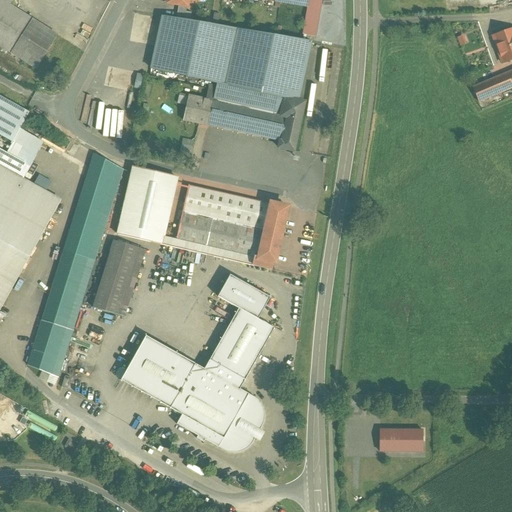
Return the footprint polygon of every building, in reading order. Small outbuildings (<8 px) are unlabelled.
[(12,0),(0,0),(0,49),(34,70),(55,36),(8,7),(12,0)] [(165,0),(164,7),(187,11),(189,0),(165,0)] [(311,40),(160,14),(149,75),(208,85),(206,97),(205,99),(284,116),(303,120),(306,101),(301,100),(311,40)] [(511,31),(490,39),(499,65),(511,60),(511,31)] [(456,37),(460,46),(469,43),(465,34),(456,37)] [(511,72),(473,88),(479,103),(511,90),(511,72)] [(28,110),(0,94),(0,171),(20,182),(43,141),(18,127),(28,110)] [(302,121),(188,96),(181,122),(279,143),(278,151),(295,154),(302,121)] [(182,139),(178,155),(188,157),(192,141),(182,139)] [(122,173),(90,164),(31,368),(64,377),(122,173)] [(176,179),(131,169),(116,237),(243,264),(276,271),(290,205),(267,201),(266,208),(174,188),(176,179)] [(0,300),(55,202),(20,182),(0,171),(0,300)] [(144,252),(112,242),(92,308),(124,318),(144,252)] [(216,297),(240,311),(204,372),(146,339),(122,380),(221,438),(245,396),(236,391),(273,328),(260,320),(272,299),(237,278),(229,274),(216,297)] [(257,404),(245,396),(221,438),(215,449),(228,455),(237,454),(247,450),(254,442),(259,432),(262,424),(261,414),(257,404)] [(422,426),(379,427),(379,451),(422,451),(422,426)]
